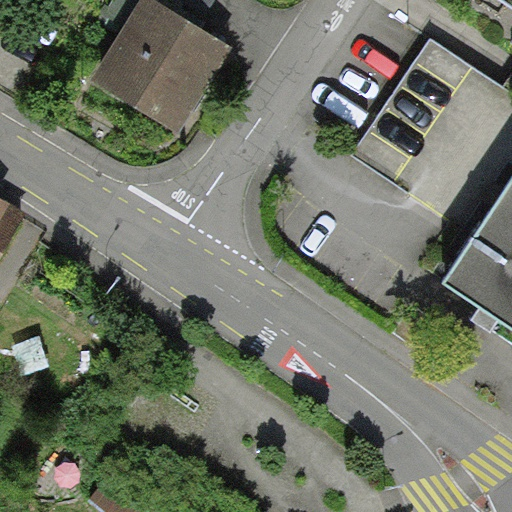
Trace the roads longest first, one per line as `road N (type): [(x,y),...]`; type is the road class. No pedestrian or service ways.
road 1 (residential): [(168,255),(411,412),(493,511)]
road 2 (residential): [(332,0),(168,255)]
road 3 (residential): [(0,148),(168,255)]
